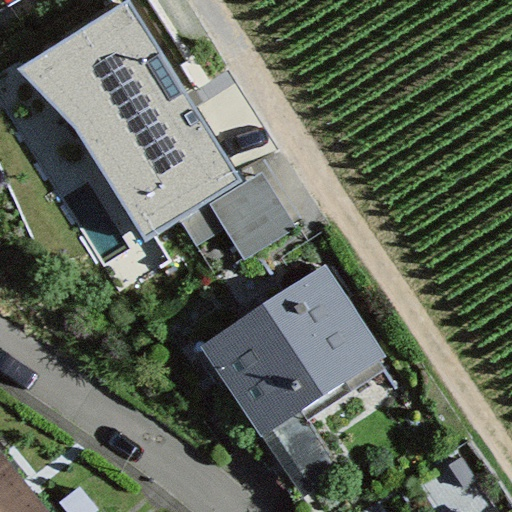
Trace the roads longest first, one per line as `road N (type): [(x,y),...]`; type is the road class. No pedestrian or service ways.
road 1 (track): [(218,0),(305,146),(511,452)]
road 2 (residential): [(229,511),(166,457),(0,347)]
